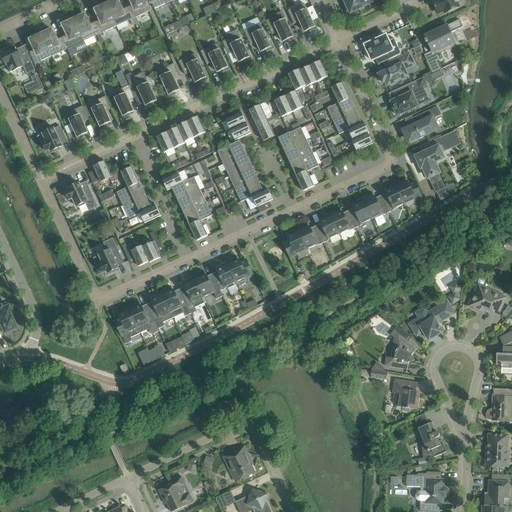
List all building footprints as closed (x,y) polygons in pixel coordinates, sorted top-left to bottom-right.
[(133,19),(128,7),(122,10),(117,0),(115,1),(113,0),(109,0),(106,2),(106,1),(105,1),(117,26),(133,19)] [(133,19),(150,11),(144,0),(131,0),(133,5),(128,7),(133,19)] [(171,1),(170,0),(150,0),(155,9),(171,1)] [(343,0),(346,4),(344,5),(347,13),(349,12),(350,14),(366,6),(363,0),(343,0)] [(434,4),(431,5),(435,12),(437,11),(438,14),(444,12),(445,14),(460,7),(458,2),(459,2),(458,0),(433,0),(432,1),(434,4)] [(100,34),(117,26),(105,1),(105,2),(98,5),(99,8),(96,10),(101,20),(95,22),(100,34)] [(216,12),(223,9),(219,2),(212,5),(216,12)] [(304,3),(288,11),(294,24),(300,21),(304,32),(309,30),(310,32),(317,29),(314,21),(313,22),(312,21),(318,18),(313,6),(307,9),(304,3)] [(272,18),(266,21),(272,34),(278,31),(283,42),(287,40),(288,42),(296,39),(292,31),(291,32),(286,20),(287,20),(283,11),(271,17),(272,18)] [(90,25),(85,15),(82,16),(81,13),(73,17),(73,16),(84,41),(100,34),(95,22),(90,25)] [(68,35),(63,37),(68,49),(71,56),(79,53),(75,45),(84,41),(73,16),(72,17),(73,17),(66,20),(67,23),(64,25),(68,35)] [(186,16),(180,19),(183,26),(189,23),(186,16)] [(257,18),(242,25),(245,31),(244,31),(250,44),(256,42),(261,52),(265,50),(267,52),(274,49),(270,41),(269,42),(261,23),(260,24),(257,18)] [(460,20),(423,37),(426,43),(427,42),(434,56),(426,60),(433,73),(441,69),(437,61),(440,60),(436,52),(456,42),(453,35),(452,35),(451,33),(463,27),(460,20)] [(180,21),(173,24),(176,31),(183,27),(180,21)] [(188,26),(181,29),(184,35),(191,32),(188,26)] [(57,40),(53,30),(49,31),(48,28),(41,32),(40,31),(51,56),(68,49),(63,37),(57,40)] [(245,62),(252,59),(249,52),(247,52),(239,33),(237,30),(227,35),(228,38),(222,41),(229,54),(234,52),(239,62),(244,60),(245,62)] [(35,64),(51,56),(40,31),(40,32),(33,35),(34,38),(31,40),(35,50),(30,52),(35,64)] [(366,48),(364,49),(368,58),(370,58),(372,61),(385,55),(388,61),(401,55),(395,41),(390,44),(389,41),(386,35),(383,36),(382,35),(375,38),(376,40),(364,45),(366,48)] [(417,40),(410,42),(413,49),(419,46),(417,40)] [(217,44),(201,51),(207,64),(213,62),(217,72),(222,70),(223,73),(230,69),(227,62),(226,62),(217,44)] [(6,65),(7,65),(10,72),(24,66),(27,74),(35,70),(24,46),(17,49),(16,48),(13,49),(13,50),(11,51),(10,48),(2,52),(3,54),(2,55),(6,65)] [(420,46),(414,49),(417,54),(423,51),(420,46)] [(391,69),(378,74),(382,83),(386,81),(388,86),(408,76),(405,70),(415,65),(410,53),(388,63),(391,69)] [(179,61),(185,75),(191,72),(196,82),(200,80),(201,83),(209,79),(205,72),(204,72),(195,54),(179,61)] [(310,66),(318,82),(328,77),(321,61),(310,66)] [(175,79),(180,77),(174,63),(158,71),(167,90),(165,90),(169,98),(176,94),(175,92),(180,90),(175,79)] [(80,75),(85,72),(83,66),(77,69),(80,75)] [(307,87),(318,82),(310,66),(300,71),(307,86),(306,86),(307,87)] [(90,78),(96,75),(93,69),(87,72),(90,78)] [(300,71),(300,69),(288,75),(296,91),(306,86),(307,86),(300,71)] [(73,78),(79,75),(77,70),(71,72),(73,78)] [(433,73),(431,74),(434,80),(435,79),(443,76),(440,70),(433,73)] [(129,85),(122,71),(116,74),(122,88),(125,94),(115,98),(121,111),(120,112),(123,119),(130,116),(129,113),(134,111),(129,101),(135,98),(129,85)] [(131,73),(124,76),(129,85),(135,82),(144,100),(143,101),(146,108),(153,105),(152,103),(157,100),(152,90),(158,87),(157,87),(155,82),(152,75),(146,77),(144,73),(133,77),(131,73)] [(416,81),(420,89),(427,85),(423,77),(416,81)] [(38,91),(44,88),(40,81),(34,83),(38,91)] [(422,94),(420,89),(416,81),(399,89),(402,96),(391,101),(392,105),(391,105),(392,107),(392,109),(393,111),(395,113),(396,113),(397,116),(418,106),(415,100),(421,97),(422,94)] [(343,83),(332,88),(339,103),(339,104),(350,99),(343,83)] [(286,96),(293,111),(303,106),(296,91),(286,96)] [(49,96),(43,98),(45,103),(48,104),(52,102),(49,96)] [(98,105),(92,108),(98,122),(97,122),(100,130),(108,126),(106,124),(111,122),(106,111),(112,109),(106,96),(100,99),(96,101),(98,105)] [(282,116),(293,111),(286,96),(275,101),(280,113),(282,116)] [(334,122),(342,118),(356,111),(350,99),(339,104),(339,103),(328,109),(334,122)] [(268,121),(267,119),(261,105),(250,110),(257,126),(268,121)] [(83,106),(67,114),(75,132),(74,133),(78,140),(85,137),(84,135),(88,132),(83,122),(89,119),(83,106)] [(410,124),(412,127),(404,131),(409,141),(419,137),(420,139),(428,135),(427,133),(437,128),(432,118),(441,114),(437,106),(410,118),(413,123),(410,124)] [(342,118),(334,122),(340,134),(347,130),(347,131),(349,130),(348,130),(362,124),(361,123),(356,111),(342,118)] [(230,130),(246,123),(241,112),(225,119),(230,130)] [(188,121),(196,137),(206,133),(198,117),(188,121)] [(185,142),(196,137),(188,121),(177,127),(177,128),(178,127),(185,142)] [(275,136),(269,122),(268,121),(257,126),(264,141),(275,136)] [(368,133),(368,134),(369,133),(364,122),(361,123),(362,124),(348,130),(349,130),(347,131),(352,140),(353,140),(368,133)] [(246,123),(230,130),(235,141),(251,133),(246,123)] [(54,128),(52,129),(51,127),(43,131),(44,133),(43,133),(43,134),(37,137),(41,144),(43,143),(47,152),(49,151),(50,154),(58,150),(56,148),(59,147),(59,148),(62,146),(62,144),(67,142),(60,126),(54,129),(54,128)] [(186,143),(185,142),(178,127),(177,128),(168,132),(175,148),(186,143)] [(285,151),(307,141),(301,128),(300,128),(295,131),(294,131),(279,138),(285,151)] [(164,153),(175,148),(168,132),(157,137),(164,153)] [(373,144),(368,134),(368,133),(353,140),(352,140),(357,151),(373,144)] [(421,168),(423,167),(428,178),(433,176),(435,175),(439,173),(434,162),(443,158),(441,153),(454,147),(449,136),(420,148),(423,154),(416,157),(421,168)] [(224,164),(246,154),(240,141),(218,151),(224,164)] [(290,164),(313,153),(307,141),(285,151),(290,164)] [(307,171),(308,171),(319,166),(313,153),(290,164),(296,176),(307,171)] [(230,177),(252,166),(246,154),(224,164),(230,177)] [(112,177),(105,161),(94,166),(101,182),(112,177)] [(235,189),(258,179),(252,166),(230,177),(235,189)] [(128,187),(139,182),(132,167),(121,172),(128,187)] [(315,186),(308,171),(307,171),(296,176),(303,192),(315,186)] [(184,183),(183,182),(178,172),(162,179),(168,191),(172,188),(184,183)] [(178,201),(200,190),(194,177),(183,182),(184,183),(172,188),(178,201)] [(264,191),(263,191),(258,179),(235,189),(241,202),(252,197),(252,196),(264,191)] [(396,184),(405,204),(415,199),(416,200),(422,197),(415,181),(409,184),(406,179),(401,181),(401,182),(399,183),(398,183),(396,184)] [(67,190),(65,191),(69,200),(73,199),(76,206),(78,206),(78,208),(86,204),(89,210),(98,206),(86,182),(80,185),(79,183),(76,184),(77,185),(74,186),(73,184),(66,187),(67,190)] [(123,205),(145,195),(139,182),(128,187),(117,192),(123,205)] [(395,208),(405,204),(396,184),(393,185),(393,186),(391,187),(390,186),(385,189),(387,194),(382,196),(389,213),(395,210),(395,208)] [(257,207),(273,200),(268,189),(263,191),(264,191),(252,196),(252,197),(257,207)] [(446,189),(437,193),(441,201),(449,196),(446,189)] [(184,213),(206,203),(200,190),(178,201),(184,213)] [(389,213),(382,196),(376,199),(374,194),(368,196),(369,197),(366,198),(363,199),(372,219),(383,214),(383,215),(389,213)] [(151,208),(151,207),(145,195),(123,205),(129,218),(140,213),(151,208)] [(362,224),(372,219),(363,199),(360,200),(361,201),(358,202),(358,201),(352,204),(354,209),(349,211),(356,228),(362,225),(362,224)] [(201,220),(201,221),(212,216),(206,203),(184,213),(190,226),(201,220)] [(140,213),(145,223),(161,216),(156,205),(151,207),(151,208),(140,213)] [(356,228),(349,211),(343,214),(341,209),(336,212),(333,214),(333,213),(330,214),(340,234),(350,229),(350,230),(356,228)] [(329,239),(340,234),(330,214),(328,215),(328,216),(325,217),(319,219),(322,224),(316,227),(324,243),(330,240),(329,239)] [(208,236),(201,221),(201,220),(190,226),(197,241),(208,236)] [(324,243),(316,227),(311,229),(309,224),(303,227),(303,228),(301,229),(300,228),(298,229),(307,249),(317,244),(318,246),(324,243)] [(309,255),(307,249),(298,229),(295,231),(293,232),(292,232),(287,234),(289,239),(283,242),(291,258),(297,255),(299,259),(309,255)] [(118,266),(124,263),(113,239),(104,243),(107,249),(99,253),(100,254),(99,255),(100,256),(94,258),(98,266),(99,265),(103,273),(105,272),(107,276),(114,272),(113,270),(115,269),(116,269),(119,268),(118,266)] [(161,258),(154,242),(143,247),(150,262),(149,262),(150,263),(161,258)] [(143,247),(143,246),(131,251),(139,267),(149,262),(150,262),(143,247)] [(247,278),(253,275),(246,259),(240,262),(238,257),(232,260),(233,260),(230,262),(230,261),(227,262),(236,282),(246,277),(247,278)] [(226,287),(236,282),(227,262),(224,263),(225,264),(222,265),(216,267),(218,272),(213,275),(221,291),(227,288),(226,287)] [(208,277),(205,272),(200,275),(200,276),(197,277),(197,276),(194,277),(204,297),(214,293),(217,299),(223,296),(221,291),(213,275),(208,277)] [(204,297),(194,277),(192,279),(189,281),(189,280),(184,282),(186,287),(180,290),(188,306),(194,303),(196,307),(206,302),(204,297)] [(453,293),(448,297),(453,304),(460,300),(461,289),(457,282),(449,287),(453,293)] [(498,314),(502,305),(506,298),(479,285),(473,297),(469,306),(485,314),(487,309),(498,314)] [(188,306),(180,290),(175,292),(173,287),(167,290),(167,291),(165,292),(164,291),(162,293),(174,318),(184,313),(185,317),(191,314),(188,306)] [(153,303),(148,305),(159,329),(165,326),(163,323),(174,318),(162,293),(159,294),(157,296),(156,295),(151,298),(153,303)] [(256,302),(248,306),(250,310),(258,306),(256,302)] [(410,324),(417,335),(424,332),(429,340),(442,332),(437,323),(454,313),(447,302),(428,314),(424,308),(416,313),(420,319),(410,324)] [(132,306),(129,308),(141,333),(149,329),(152,335),(160,331),(159,329),(148,305),(142,308),(140,303),(134,305),(135,306),(132,307),(132,306)] [(0,327),(3,333),(6,332),(7,334),(13,331),(13,329),(15,328),(10,317),(13,315),(8,306),(5,307),(4,304),(0,305),(0,327)] [(121,318),(115,320),(127,346),(132,343),(130,338),(141,333),(129,308),(126,309),(127,310),(124,311),(124,310),(118,313),(121,318)] [(196,328),(190,331),(190,332),(193,338),(193,339),(200,336),(196,328)] [(511,373),(511,331),(508,334),(511,341),(504,346),(504,347),(504,348),(503,348),(503,354),(497,354),(496,365),(501,365),(501,366),(501,373),(511,373)] [(190,332),(182,336),(186,345),(190,343),(194,341),(193,339),(193,338),(190,332)] [(412,355),(417,349),(399,335),(393,342),(397,345),(393,351),(391,358),(387,357),(385,366),(408,370),(409,363),(414,361),(412,355)] [(182,337),(175,340),(179,348),(186,345),(182,337)] [(159,350),(151,354),(154,361),(163,357),(159,350)] [(151,354),(142,358),(145,365),(154,361),(151,354)] [(126,363),(120,366),(124,375),(130,373),(126,363)] [(372,370),(385,372),(385,369),(377,363),(372,369),(372,370)] [(388,372),(385,372),(372,370),(371,378),(387,380),(388,372)] [(417,410),(419,398),(416,397),(417,392),(418,383),(395,380),(393,393),(398,394),(396,407),(403,408),(402,411),(410,412),(410,409),(417,410)] [(511,389),(505,389),(495,389),(495,396),(493,396),(493,405),(495,405),(494,409),(492,409),(491,409),(490,409),(490,410),(489,410),(488,411),(487,411),(487,412),(487,413),(486,414),(486,415),(486,416),(486,417),(487,418),(488,419),(488,420),(489,420),(490,421),(492,421),(511,422),(511,389)] [(432,423),(428,424),(426,419),(414,424),(417,431),(419,430),(425,444),(422,445),(424,459),(435,457),(447,452),(442,440),(439,441),(437,438),(438,437),(439,436),(439,435),(439,434),(438,433),(437,433),(437,432),(436,432),(432,423)] [(508,436),(499,435),(489,435),(488,443),(487,443),(486,467),(508,468),(509,451),(507,451),(508,436)] [(244,447),(224,457),(231,471),(232,471),(237,481),(246,477),(255,473),(249,461),(251,460),(244,447)] [(214,459),(206,456),(203,464),(211,468),(214,459)] [(195,474),(198,467),(189,464),(186,470),(195,474)] [(440,473),(432,472),(426,472),(426,474),(417,474),(417,475),(407,475),(406,487),(421,488),(420,491),(419,491),(417,492),(417,493),(416,494),(415,495),(415,496),(415,497),(415,498),(415,499),(416,500),(416,501),(417,501),(418,502),(419,502),(420,502),(420,511),(421,511),(420,511),(440,511),(441,505),(443,505),(443,498),(444,498),(445,497),(446,497),(447,497),(447,496),(448,495),(448,494),(449,494),(449,493),(449,492),(449,491),(448,490),(448,489),(447,488),(446,487),(445,487),(444,487),(444,480),(441,480),(442,474),(441,473),(440,473)] [(183,495),(180,488),(186,485),(182,476),(166,484),(167,486),(159,490),(163,499),(165,498),(168,503),(168,504),(171,511),(173,511),(188,505),(195,502),(190,492),(183,495)] [(510,482),(499,481),(489,481),(488,498),(485,498),(485,505),(482,505),(482,511),(508,511),(509,506),(503,506),(503,499),(509,499),(510,482)] [(268,494),(256,490),(253,489),(251,493),(250,497),(248,496),(235,502),(239,511),(244,511),(254,507),(255,508),(256,511),(271,511),(267,502),(266,502),(268,494)] [(228,492),(216,498),(216,499),(219,505),(221,509),(234,503),(228,492)] [(216,499),(211,501),(214,508),(219,505),(216,499)]
